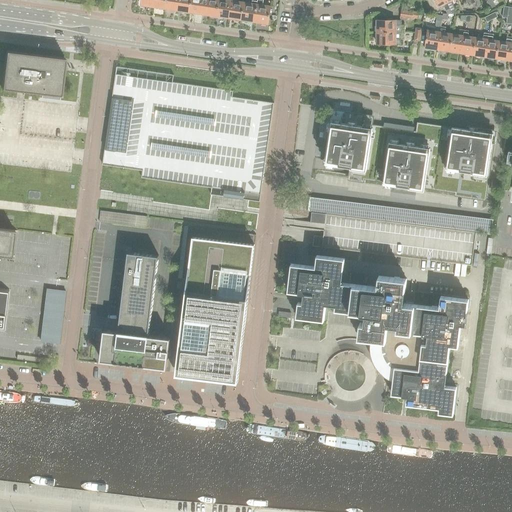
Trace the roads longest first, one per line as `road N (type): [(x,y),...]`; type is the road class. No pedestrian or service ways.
road 1 (unclassified): [(65,382),(110,41)]
road 2 (unclassified): [(246,408),(290,67)]
road 3 (unclassified): [(511,442),(246,408)]
road 4 (unclassified): [(246,408),(65,382)]
road 5 (secondary): [(511,97),(385,78)]
